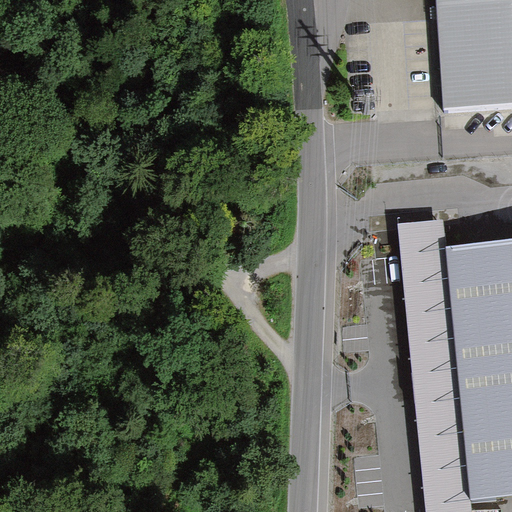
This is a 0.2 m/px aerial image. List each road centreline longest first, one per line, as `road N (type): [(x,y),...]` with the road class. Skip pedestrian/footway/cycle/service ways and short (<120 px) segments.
road 1 (residential): [(291,0),(308,224),(312,397),(304,511)]
road 2 (track): [(312,397),(262,322),(0,77)]
